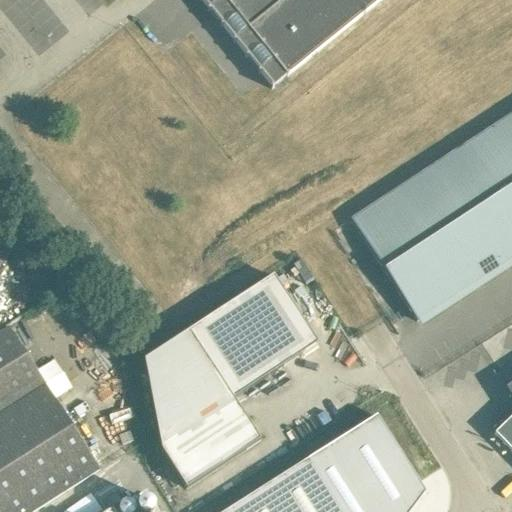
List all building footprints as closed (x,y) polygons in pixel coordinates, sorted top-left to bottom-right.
[(198,0),(272,90),(289,76),(288,76),(381,0),(198,0)] [(511,114),(423,173),(349,222),(416,322),(490,274),(511,258),(511,114)] [(189,333),(165,348),(145,361),(159,450),(187,492),(261,443),(233,402),(317,346),(273,278),(189,333)] [(0,511),(34,511),(99,471),(9,329),(0,334),(0,511)] [(511,384),(505,389),(511,399),(511,416),(499,425),(501,428),(495,435),(511,452),(511,384)] [(343,511),(312,461),(228,511),(343,511)]
